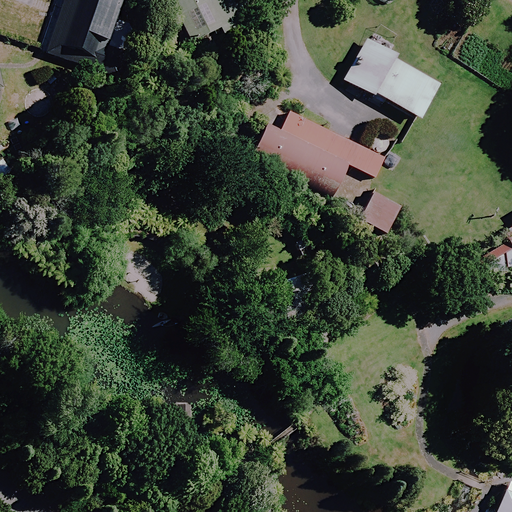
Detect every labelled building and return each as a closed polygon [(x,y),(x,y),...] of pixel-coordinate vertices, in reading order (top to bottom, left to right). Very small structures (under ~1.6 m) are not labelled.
[(64,0),(47,53),(70,61),(72,57),(88,63),(86,71),(116,81),(125,55),(107,49),(124,0),(64,0)] [(235,0),(168,0),(190,45),(245,19),(235,0)] [(439,86),(364,45),(343,84),(418,124),(439,86)] [(373,182),(383,161),(288,116),(274,109),(253,154),(334,193),(346,169),(373,182)] [(511,268),(511,267),(501,247),(475,261),(487,282),(511,268)] [(292,316),(281,284),(262,290),(272,322),(292,316)] [(511,511),(511,497),(504,493),(495,511),(511,511)]
